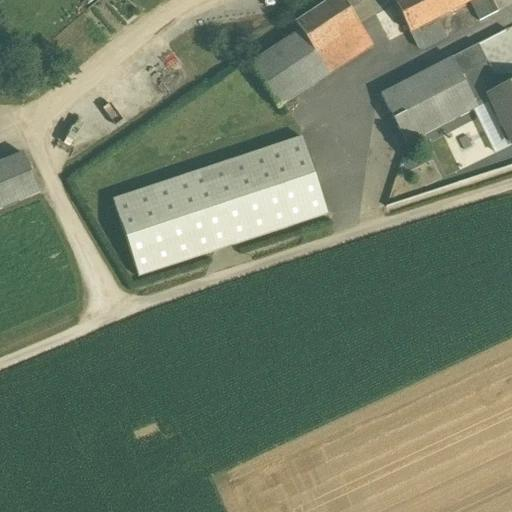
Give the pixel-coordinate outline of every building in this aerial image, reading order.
[(333,0),(295,25),(300,32),(315,55),(359,26),(349,10),(341,0),(333,0)] [(341,0),(349,10),(364,0),(341,0)] [(392,0),(409,33),(437,19),(469,3),(474,0),(392,0)] [(491,0),(474,0),(469,3),(479,22),(498,13),(491,0)] [(437,19),(409,33),(418,49),(423,51),(447,39),(437,19)] [(300,32),(249,65),(278,109),(328,75),(315,55),(300,32)] [(478,45),(451,59),(461,78),(462,78),(488,64),(478,45)] [(451,59),(380,96),(400,134),(406,145),(473,111),(477,109),(475,105),(461,78),(451,59)] [(488,64),(462,78),(468,90),(494,77),(488,64)] [(494,77),(468,90),(475,104),(488,98),(488,97),(501,90),(494,77)] [(511,84),(501,90),(488,97),(488,98),(511,146),(511,145),(511,84)] [(511,146),(488,98),(475,104),(475,105),(477,109),(473,111),(494,155),(511,146)] [(400,134),(393,137),(399,149),(406,145),(400,134)] [(302,139),(112,202),(138,278),(328,215),(302,139)] [(22,154),(0,163),(0,210),(39,194),(22,154)]
